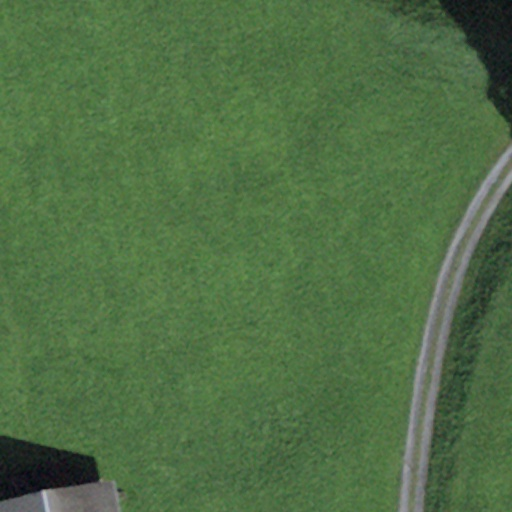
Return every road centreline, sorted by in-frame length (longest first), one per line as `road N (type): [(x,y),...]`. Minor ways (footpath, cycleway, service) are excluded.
road 1 (track): [(511,152),(476,200),(447,267),(428,333),(404,511)]
road 2 (track): [(191,511),(309,496),(406,497)]
